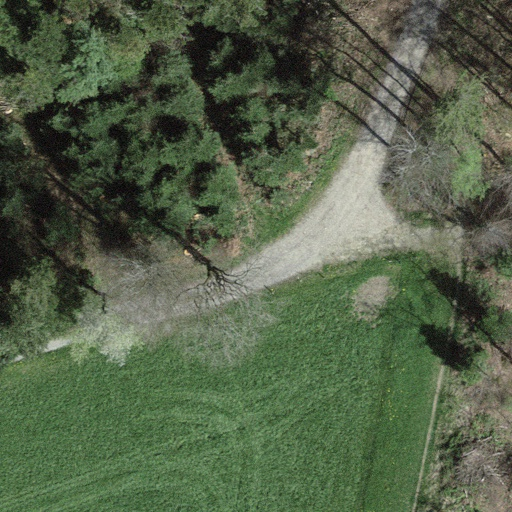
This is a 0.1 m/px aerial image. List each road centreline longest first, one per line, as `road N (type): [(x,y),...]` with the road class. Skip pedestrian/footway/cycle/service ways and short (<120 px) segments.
road 1 (track): [(0,356),(323,246)]
road 2 (track): [(426,0),(323,246)]
